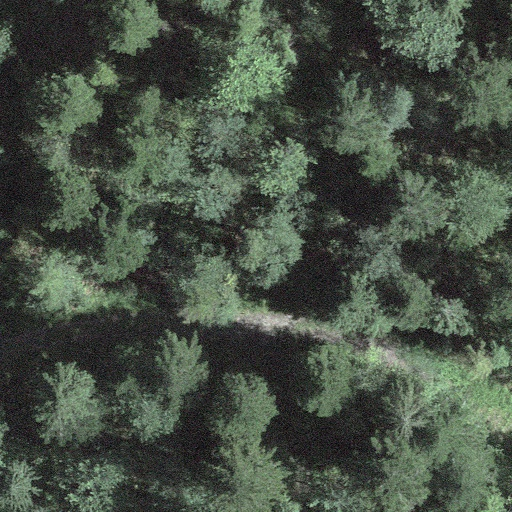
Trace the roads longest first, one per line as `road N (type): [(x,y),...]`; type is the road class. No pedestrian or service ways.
road 1 (track): [(0,335),(86,314),(273,309),(400,329),(511,413)]
road 2 (track): [(236,310),(281,379),(289,511)]
